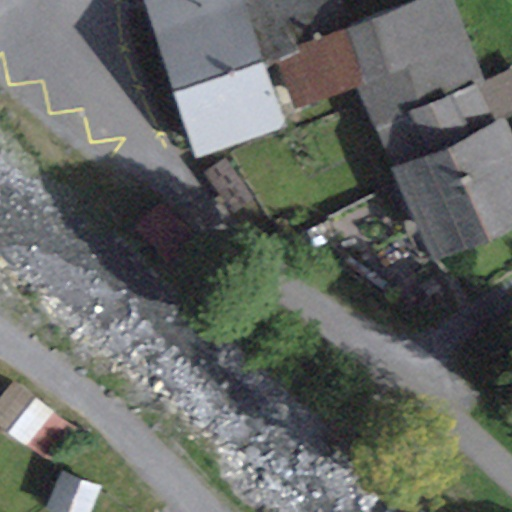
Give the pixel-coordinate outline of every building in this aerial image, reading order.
[(240,0),(154,0),(208,152),(284,125),(240,0)] [(361,34),(341,0),(245,0),(274,64),(294,79),(305,107),(365,83),(346,40),(361,34)] [(511,73),(486,85),(448,0),(438,0),(361,34),(346,40),(365,83),(441,256),(511,224),(511,145),(501,121),(511,116),(511,73)] [(88,426),(29,381),(0,418),(0,420),(59,465),(88,426)] [(107,511),(116,490),(78,474),(63,510),(67,511),(107,511)]
